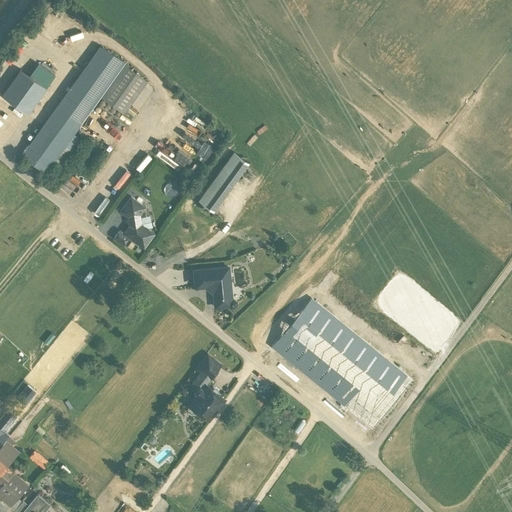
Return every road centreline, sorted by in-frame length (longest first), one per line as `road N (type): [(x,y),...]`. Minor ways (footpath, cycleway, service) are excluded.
road 1 (track): [(0,154),(369,456)]
road 2 (track): [(369,456),(511,267)]
